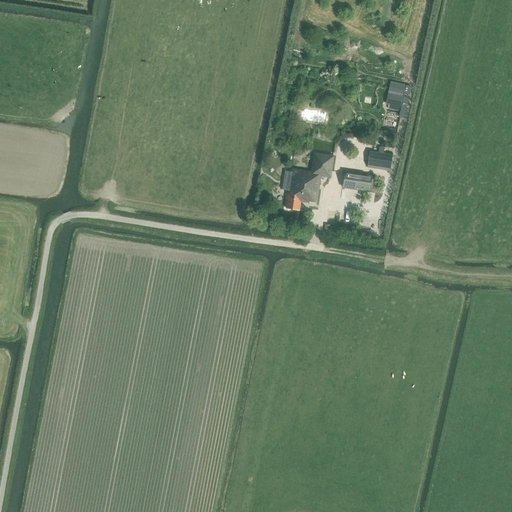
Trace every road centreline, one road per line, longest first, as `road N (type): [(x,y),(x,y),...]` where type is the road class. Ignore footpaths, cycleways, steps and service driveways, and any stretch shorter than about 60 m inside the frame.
road 1 (unclassified): [(0,495),(58,221),(86,214),(373,259)]
road 2 (track): [(373,259),(511,280)]
